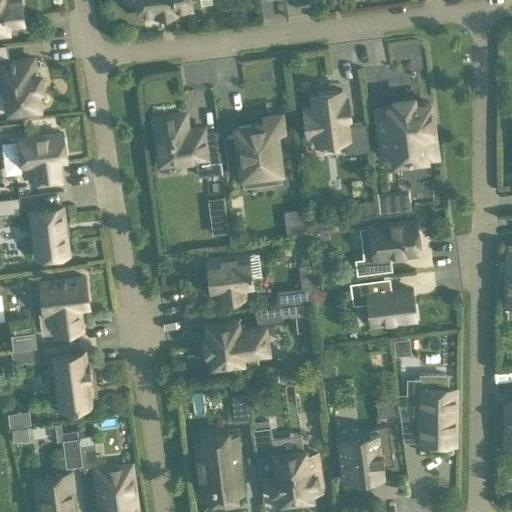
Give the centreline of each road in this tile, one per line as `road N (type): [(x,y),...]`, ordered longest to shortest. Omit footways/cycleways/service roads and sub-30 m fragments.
road 1 (residential): [(480,14),(476,511)]
road 2 (residential): [(91,63),(162,511)]
road 3 (residential): [(91,63),(480,14)]
